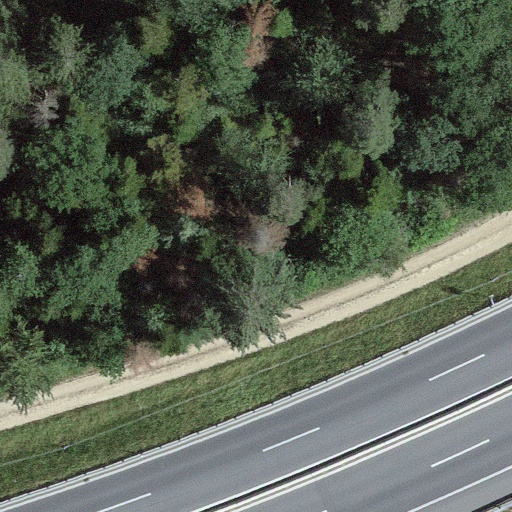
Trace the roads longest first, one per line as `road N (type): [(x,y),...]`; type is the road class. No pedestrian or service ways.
road 1 (track): [(0,416),(315,316),(511,227)]
road 2 (trunk): [(511,341),(101,511)]
road 3 (trunk): [(324,511),(511,429)]
